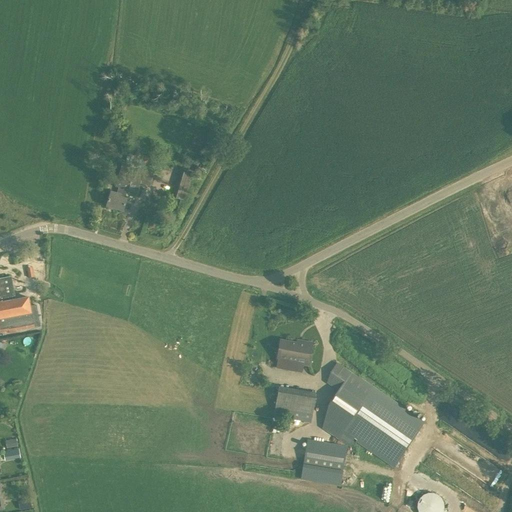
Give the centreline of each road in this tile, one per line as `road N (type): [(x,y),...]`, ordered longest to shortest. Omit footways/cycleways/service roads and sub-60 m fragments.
road 1 (unknown): [(169,259),(314,0)]
road 2 (unclassified): [(511,429),(343,314),(306,298)]
road 3 (unclassified): [(511,160),(301,266)]
road 4 (unclassified): [(250,281),(56,227)]
